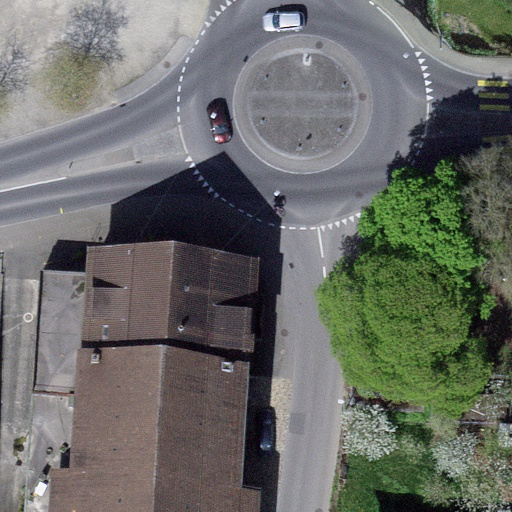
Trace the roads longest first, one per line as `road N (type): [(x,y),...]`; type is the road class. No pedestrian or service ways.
road 1 (tertiary): [(314,200),(325,311),(303,511)]
road 2 (primary): [(209,130),(0,187)]
road 3 (primary): [(397,122),(399,95),(378,44),(334,13),(281,10)]
road 4 (primary): [(281,10),(257,19),(219,54),(205,104),(209,130)]
road 5 (primary): [(209,130),(237,176),(286,200),(314,200)]
road 6 (primary): [(314,200),(368,175),(397,122)]
